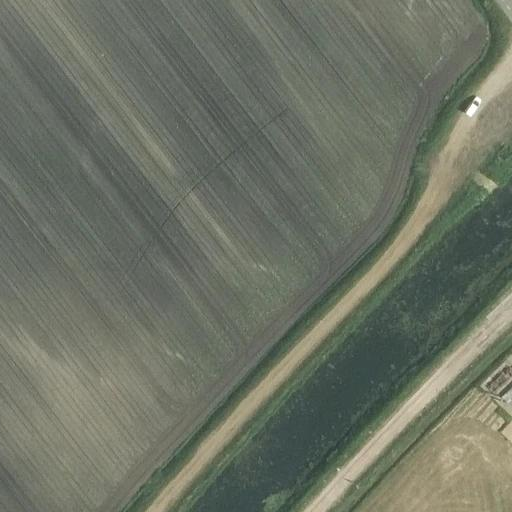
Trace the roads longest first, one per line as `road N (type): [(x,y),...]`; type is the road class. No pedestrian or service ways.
road 1 (track): [(511,62),(467,118),(427,211),(392,260),(157,511)]
road 2 (track): [(316,511),(511,306)]
